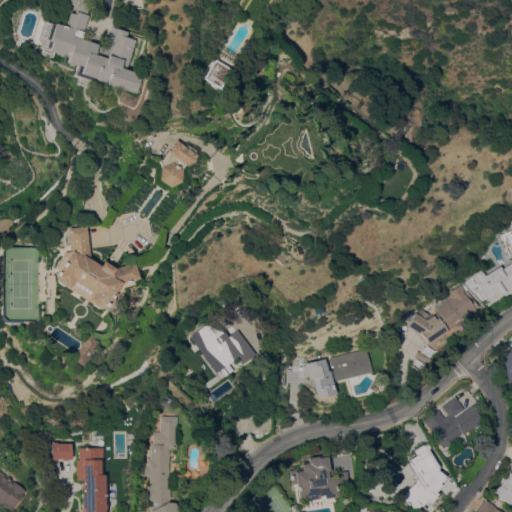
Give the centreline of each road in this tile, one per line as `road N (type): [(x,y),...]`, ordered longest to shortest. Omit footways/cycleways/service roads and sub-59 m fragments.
road 1 (residential): [(511,315),(415,402),(275,445),(217,511)]
road 2 (residential): [(102,212),(89,147),(66,133),(39,85),(0,60)]
road 3 (residential): [(468,360),(498,407),(503,431),(499,450),(450,511)]
